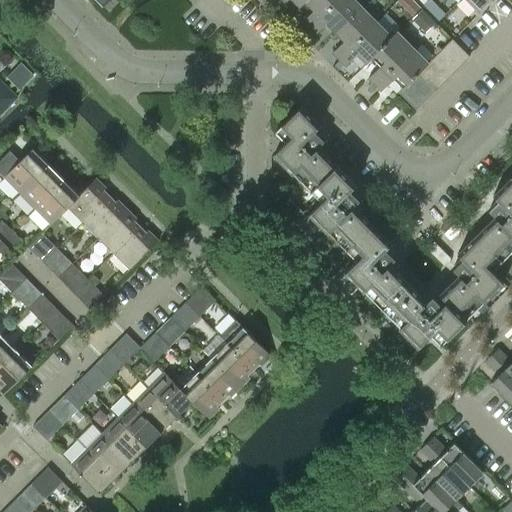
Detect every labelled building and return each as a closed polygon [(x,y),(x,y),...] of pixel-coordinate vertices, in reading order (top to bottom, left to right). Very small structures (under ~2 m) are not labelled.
[(306,0),(272,0),(270,2),(278,10),(287,0),(291,0),(299,7),(304,2),(305,2),(306,0)] [(308,29),(337,0),(306,0),(305,2),(313,10),(301,22),(308,29)] [(335,32),(360,7),(352,0),(337,0),(308,29),(314,35),(326,24),(335,32)] [(466,0),(479,12),(491,0),(466,0)] [(360,7),(335,32),(343,41),(331,53),(338,59),(375,22),(360,7)] [(375,22),(338,59),(345,66),(356,54),(366,64),(371,58),(370,58),(390,38),(390,37),(392,34),(390,31),(387,34),(375,22)] [(418,46),(415,44),(399,27),(392,34),(390,37),(390,38),(370,58),(371,58),(379,66),(367,78),(374,85),(380,91),(392,80),(401,88),(402,90),(409,83),(418,74),(426,66),(427,64),(414,50),(418,46)] [(443,48),(460,66),(468,57),(451,39),(443,48)] [(451,74),(460,66),(443,48),(434,57),(451,74)] [(443,82),(451,74),(434,57),(427,64),(426,66),(443,82)] [(418,74),(435,91),(443,82),(426,66),(418,74)] [(409,83),(426,99),(435,91),(418,74),(409,83)] [(0,79),(0,115),(18,97),(0,79)] [(415,110),(426,99),(409,83),(402,90),(401,88),(397,92),(415,110)] [(446,302),(428,319),(418,309),(426,302),(388,265),(381,272),(371,262),(390,244),(352,206),(348,211),(338,201),(354,185),(317,147),(310,154),(300,144),(319,126),(300,107),(274,133),(284,143),(273,155),(320,202),(308,214),(355,261),(344,273),(417,347),(429,336),(440,347),(502,284),(491,272),(511,250),(511,176),(492,196),(510,214),(501,224),(494,217),(456,255),(475,273),(465,283),(458,276),(439,295),(446,302)] [(3,177),(19,193),(48,164),(32,148),(19,161),(9,151),(0,160),(0,173),(3,177)] [(19,193),(34,208),(63,180),(48,164),(19,193)] [(109,196),(103,190),(105,188),(95,178),(78,195),(66,207),(67,208),(82,223),(109,196)] [(50,224),(67,208),(66,207),(78,195),(63,180),(34,208),(50,224)] [(126,209),(117,200),(115,201),(109,196),(82,223),(97,238),(126,209)] [(140,226),(134,221),(135,219),(126,209),(97,238),(112,253),(140,226)] [(0,232),(5,237),(11,231),(1,221),(0,222),(0,232)] [(157,241),(147,231),(146,232),(140,226),(112,253),(128,270),(157,241)] [(11,231),(5,237),(15,248),(22,242),(11,231)] [(28,248),(33,254),(47,240),(41,234),(28,248)] [(0,254),(5,259),(11,252),(0,242),(0,241),(0,254)] [(57,278),(71,264),(66,259),(52,273),(57,278)] [(0,275),(0,281),(3,284),(16,270),(11,264),(0,275)] [(78,271),(71,264),(57,278),(64,284),(78,271)] [(36,289),(22,303),(27,308),(41,294),(36,289)] [(83,304),(89,310),(103,296),(97,290),(83,304)] [(47,300),(41,294),(27,308),(33,314),(47,300)] [(191,298),(185,303),(199,317),(205,312),(191,298)] [(193,323),(199,317),(185,303),(179,309),(193,323)] [(73,326),(67,320),(53,334),(59,340),(73,326)] [(254,372),(270,356),(235,321),(219,337),(226,343),(254,372)] [(160,328),(154,333),(169,348),(174,342),(160,328)] [(154,333),(148,339),(163,354),(169,348),(154,333)] [(0,365),(15,350),(0,335),(0,365)] [(239,388),(254,372),(226,343),(210,359),(239,388)] [(109,350),(124,365),(130,359),(115,345),(109,350)] [(511,360),(510,363),(497,349),(490,355),(511,377),(511,360)] [(0,393),(2,395),(31,366),(15,350),(0,365),(0,393)] [(118,370),(124,365),(109,350),(103,356),(118,370)] [(511,405),(511,377),(490,355),(484,362),(497,375),(490,383),(511,405)] [(224,403),(239,388),(210,359),(195,374),(224,403)] [(163,372),(147,388),(176,417),(191,402),(191,401),(179,389),(180,389),(163,372)] [(195,374),(180,389),(179,389),(191,401),(191,402),(208,419),(224,403),(195,374)] [(79,381),(93,395),(99,389),(84,375),(79,381)] [(88,401),(93,395),(79,381),(73,387),(88,401)] [(147,388),(132,403),(160,432),(176,417),(147,388)] [(145,447),(160,432),(132,403),(116,418),(145,447)] [(69,420),(65,417),(54,406),(48,411),(63,426),(69,420)] [(57,431),(63,426),(48,411),(42,417),(57,431)] [(130,463),(145,447),(116,418),(101,433),(130,463)] [(101,433),(86,449),(115,478),(130,463),(101,433)] [(482,472),(453,443),(445,451),(432,437),(425,443),(468,486),(482,472)] [(468,486),(425,443),(419,450),(433,463),(426,470),(454,500),(468,486)] [(115,478),(86,449),(70,465),(99,494),(115,478)] [(426,470),(418,477),(405,464),(398,471),(440,511),(456,511),(461,507),(454,500),(426,470)] [(419,504),(412,511),(440,511),(398,471),(392,477),(419,504)] [(31,484),(46,499),(52,493),(37,478),(31,484)] [(46,499),(31,484),(26,490),(40,505),(46,499)] [(504,511),(511,511),(511,501),(502,510),(504,511)]
